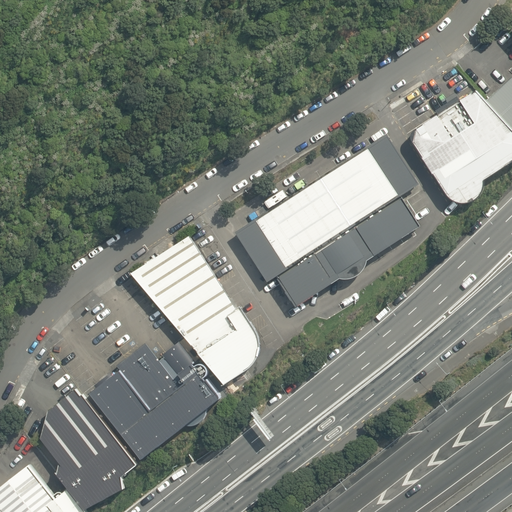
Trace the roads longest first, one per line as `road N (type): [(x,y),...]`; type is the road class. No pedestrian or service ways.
road 1 (residential): [(480,0),(454,35),(49,305),(0,382)]
road 2 (primary): [(164,511),(360,355),(511,216)]
road 3 (primary): [(511,274),(222,511)]
road 4 (motorway): [(339,511),(511,374)]
road 5 (motorway): [(393,511),(511,423)]
